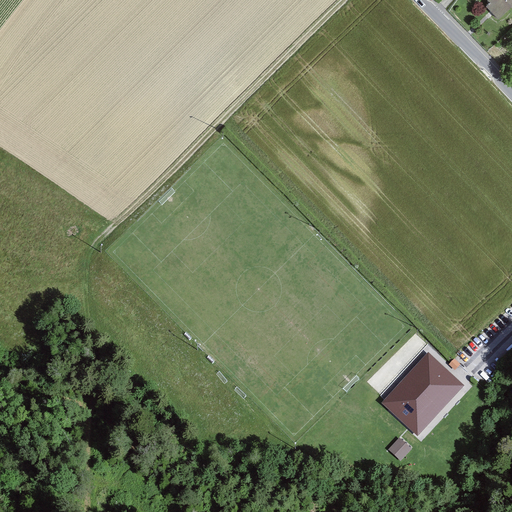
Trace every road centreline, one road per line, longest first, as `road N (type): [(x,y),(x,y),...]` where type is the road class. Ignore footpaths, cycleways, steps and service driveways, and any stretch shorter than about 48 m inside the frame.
road 1 (track): [(342,0),(100,233)]
road 2 (tertiary): [(511,94),(421,0)]
